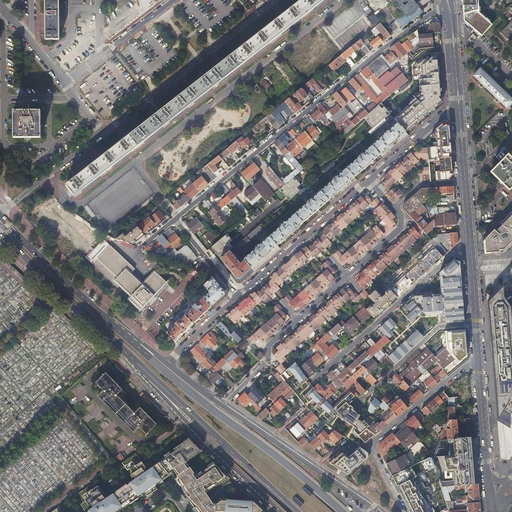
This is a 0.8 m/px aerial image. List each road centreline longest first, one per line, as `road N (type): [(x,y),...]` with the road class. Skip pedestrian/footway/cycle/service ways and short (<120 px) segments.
road 1 (residential): [(342,0),(80,203),(49,173)]
road 2 (residential): [(444,3),(174,218)]
road 3 (primary): [(339,511),(120,328)]
road 4 (primary): [(113,340),(294,511)]
road 5 (unclassified): [(113,340),(277,511)]
road 6 (residential): [(469,241),(310,383)]
road 7 (residential): [(404,511),(373,443),(477,363)]
road 8 (residential): [(258,13),(195,54),(103,133)]
road 9 (residential): [(238,295),(370,180)]
road 10 (primary): [(120,328),(3,218)]
road 11 (primary): [(0,232),(113,340)]
road 12 (residential): [(475,324),(439,327),(359,401)]
